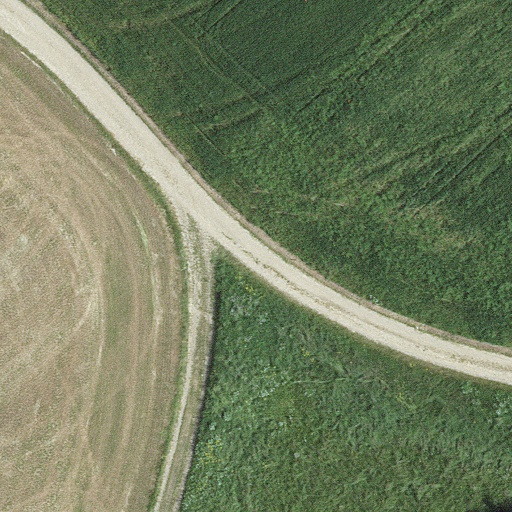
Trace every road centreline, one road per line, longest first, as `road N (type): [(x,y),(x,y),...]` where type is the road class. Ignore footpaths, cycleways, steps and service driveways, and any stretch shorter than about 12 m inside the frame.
road 1 (track): [(511,375),(408,348),(283,280),(195,212),(0,2)]
road 2 (track): [(195,212),(204,337),(163,511)]
